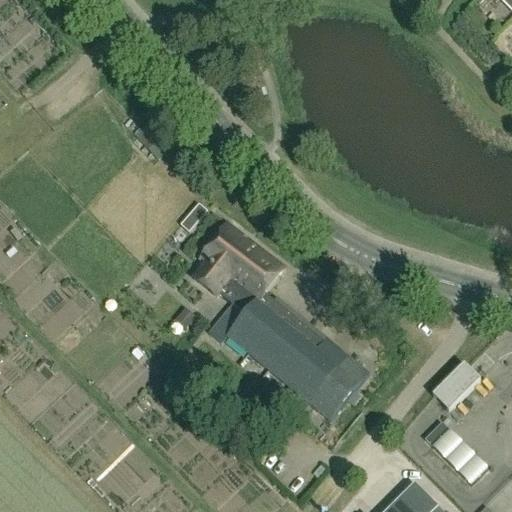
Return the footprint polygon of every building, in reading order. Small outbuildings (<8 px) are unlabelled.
[(511,0),(491,0),(495,4),(499,0),(511,13),(511,0)] [(218,297),(245,317),(264,296),(284,270),(227,227),(200,262),(205,265),(193,281),(216,299),(218,297)] [(370,377),(350,361),(276,300),(274,304),(264,296),(245,317),(229,339),(331,424),(370,377)] [(449,414),(481,383),(465,367),(433,398),(449,414)] [(449,432),(442,425),(425,442),(433,449),(449,432)] [(437,511),(439,510),(415,486),(389,511),(437,511)]
